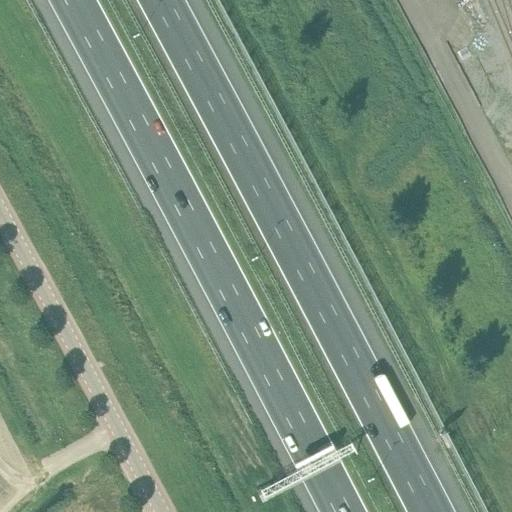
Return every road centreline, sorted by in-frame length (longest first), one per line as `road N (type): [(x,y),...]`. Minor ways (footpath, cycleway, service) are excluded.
road 1 (motorway): [(444,511),(353,331),(163,0)]
road 2 (motorway): [(72,0),(342,511)]
road 3 (track): [(511,465),(472,427),(354,186),(356,116),(296,0)]
road 4 (secondary): [(161,511),(0,209)]
